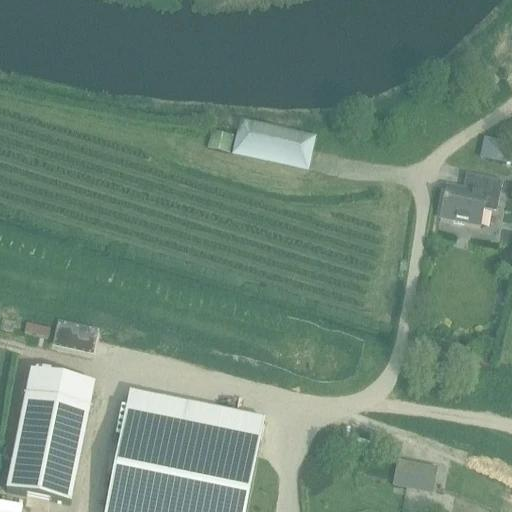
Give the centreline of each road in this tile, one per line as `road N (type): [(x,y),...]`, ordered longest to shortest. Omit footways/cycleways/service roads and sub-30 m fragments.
road 1 (residential): [(285,511),(288,469),(305,426),(373,395),(396,366),(429,175)]
road 2 (track): [(511,104),(452,147),(429,175),(327,164)]
road 3 (track): [(511,428),(362,401)]
